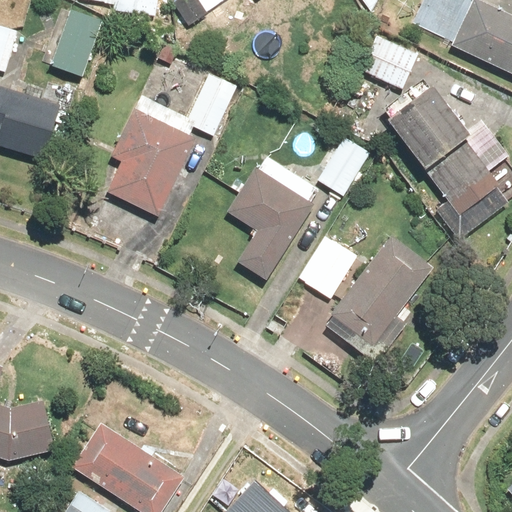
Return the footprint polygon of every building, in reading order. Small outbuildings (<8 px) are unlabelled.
[(202,0),(183,0),(175,5),(190,30),(212,16),(202,0)] [(363,0),(374,14),(382,0),(363,0)] [(511,20),(472,1),(449,49),(511,78),(511,20)] [(109,26),(64,6),(42,56),(87,76),(109,26)] [(21,33),(0,25),(0,75),(7,77),(21,33)] [(425,57),(383,38),(368,71),(411,90),(425,57)] [(58,108),(0,90),(0,152),(41,165),(58,108)] [(429,91),(380,127),(418,176),(421,174),(457,222),(498,192),(462,144),(466,141),(429,91)] [(194,142),(133,113),(109,163),(118,168),(103,197),(155,222),(194,142)] [(374,155),(348,139),(322,181),(348,198),(374,155)] [(313,210),(254,173),(226,217),(253,234),(233,267),(264,286),(313,210)] [(318,247),(299,278),(336,301),(364,257),(335,239),(327,253),(318,247)] [(369,352),(431,272),(388,239),(326,320),(369,352)] [(0,461),(6,463),(52,451),(39,403),(10,411),(0,408),(0,461)] [(97,425),(69,470),(135,511),(159,511),(181,479),(97,425)] [(511,477),(503,484),(511,494),(511,477)] [(291,511),(256,478),(228,508),(232,511),(291,511)] [(115,511),(117,510),(84,489),(70,511),(115,511)]
